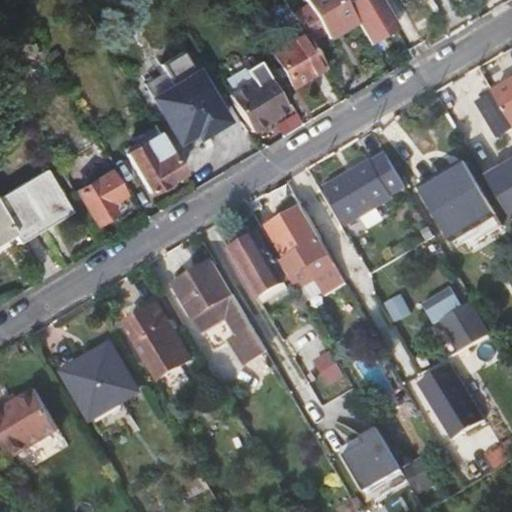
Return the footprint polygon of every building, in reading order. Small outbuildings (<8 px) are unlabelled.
[(304,0),(319,23),(327,36),(354,20),(345,5),(341,0),(304,0)] [(352,0),(345,5),(354,20),(369,45),(411,20),(398,0),(352,0)] [(290,87),(323,67),(301,31),(269,51),(290,87)] [(162,64),(172,80),(194,66),(184,50),(162,64)] [(177,141),(220,115),(194,72),(151,98),(177,141)] [(268,77),(230,101),(249,133),(287,110),(268,77)] [(511,80),(495,91),(511,118),(511,80)] [(499,135),(511,127),(511,118),(495,91),(478,100),(499,135)] [(148,194),(181,175),(157,134),(123,154),(148,194)] [(373,160),(345,177),(367,215),(396,198),(395,196),(408,188),(388,154),(374,162),(373,160)] [(511,160),(490,177),(511,214),(511,160)] [(498,215),(466,161),(423,187),(454,240),(498,215)] [(70,184),(95,225),(115,213),(109,205),(124,196),(104,164),(70,184)] [(0,242),(14,234),(19,243),(71,213),(45,169),(0,194),(0,242)] [(367,215),(345,177),(327,188),(349,226),(367,215)] [(290,256),(283,259),(293,276),(296,282),(308,301),(323,292),(325,295),(347,282),(338,264),(323,239),(305,207),(298,196),(285,203),(291,214),(271,225),(290,256)] [(261,295),(293,276),(283,259),(278,262),(262,233),(234,249),(261,295)] [(246,366),(270,352),(237,296),(235,296),(214,262),(177,284),(206,333),(230,320),(238,335),(230,340),(246,366)] [(432,318),(465,306),(458,287),(426,298),(432,318)] [(511,371),(472,304),(445,320),(464,349),(470,346),(502,396),(511,390),(511,371)] [(160,305),(131,323),(171,388),(183,380),(178,370),(194,360),(160,305)] [(340,334),(347,348),(365,338),(361,332),(353,337),(348,329),(340,334)] [(365,338),(347,348),(354,360),(361,356),(368,367),(379,361),(365,338)] [(94,418),(139,392),(112,346),(67,373),(94,418)] [(487,421),(453,364),(422,383),(455,440),(487,421)] [(332,399),(319,378),(296,391),(310,413),(332,399)] [(20,402),(0,413),(0,435),(14,460),(62,431),(38,391),(20,402)] [(0,406),(0,413),(20,402),(16,394),(4,402),(4,404),(0,406)] [(386,400),(370,409),(377,422),(392,413),(386,400)] [(340,446),(365,493),(406,471),(381,425),(340,446)] [(469,470),(476,482),(492,472),(511,460),(511,457),(493,425),(483,430),(495,450),(488,454),(489,458),(469,470)] [(423,463),(407,473),(419,494),(438,482),(435,476),(431,478),(423,463)]
